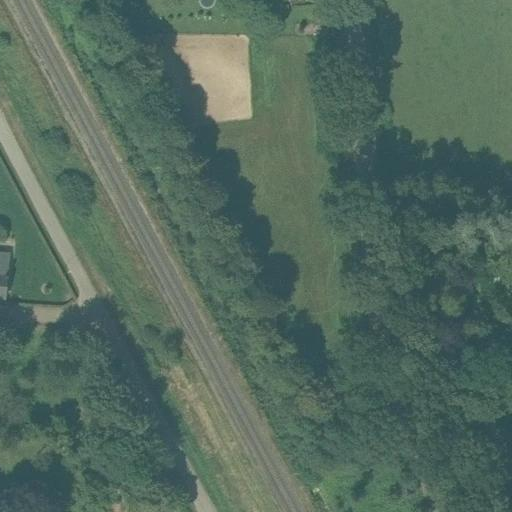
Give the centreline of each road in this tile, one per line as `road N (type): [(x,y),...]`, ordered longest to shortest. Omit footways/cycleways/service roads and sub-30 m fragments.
road 1 (unclassified): [(454,511),(390,369),(372,276),(353,0)]
road 2 (unclassified): [(209,511),(0,122)]
